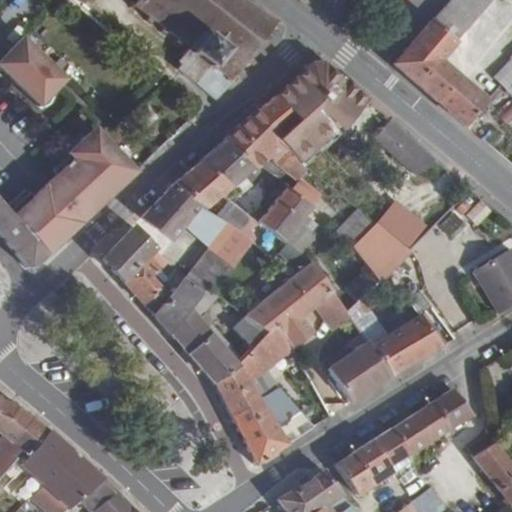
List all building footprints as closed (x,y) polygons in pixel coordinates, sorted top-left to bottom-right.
[(228,74),(232,78),(235,80),(240,75),(237,72),(247,60),(250,63),(255,57),(252,55),(266,36),(270,39),(274,34),(271,31),(277,25),(280,27),(284,21),(277,16),(275,19),(262,8),(264,6),(258,2),(257,5),(249,0),(136,0),(136,5),(143,5),(153,12),(151,16),(156,20),(158,16),(168,24),(165,27),(170,32),(174,28),(181,34),(179,38),(184,42),(187,38),(196,45),(194,48),(200,54),(204,50),(212,58),(210,60),(216,66),(219,63),(230,72),(228,74)] [(467,30),(492,0),(453,0),(445,10),(467,30)] [(471,123),(491,98),(444,56),(467,30),(445,10),(401,61),(471,123)] [(42,55),(22,36),(0,58),(0,74),(37,110),(60,85),(36,61),(42,55)] [(217,92),(232,78),(228,74),(230,72),(219,63),(216,66),(210,60),(212,58),(204,50),(200,54),(194,48),(183,63),(217,92)] [(346,127),(372,98),(332,62),(319,60),(278,96),(310,132),(295,147),(292,150),(299,157),(339,122),(346,127)] [(262,109),(295,147),(310,132),(278,96),(262,109)] [(309,164),(299,157),(292,150),(295,147),(262,109),(228,137),(256,167),(270,154),(280,161),(285,155),(289,159),(285,165),(297,173),(300,177),(301,176),(309,164)] [(423,174),(439,155),(393,115),(377,134),(423,174)] [(116,187),(138,166),(119,146),(113,151),(90,127),(71,144),(116,187)] [(256,167),(228,137),(206,156),(235,185),(237,183),(246,175),(256,167)] [(100,201),(116,187),(71,144),(68,147),(73,153),(48,175),(63,192),(59,196),(78,217),(97,198),(100,201)] [(285,155),(280,161),(285,165),(289,159),(285,155)] [(235,185),(206,156),(188,170),(179,180),(204,202),(203,203),(232,223),(243,230),(252,217),(223,197),(235,185)] [(252,182),(246,175),(237,183),(243,190),(252,182)] [(323,192),(301,176),(300,177),(295,184),(317,201),(323,192)] [(204,202),(179,180),(163,197),(190,217),(203,203),(204,202)] [(48,250),(68,231),(66,225),(26,182),(6,201),(48,250)] [(305,249),(320,232),(312,226),(319,218),(310,211),(317,201),(295,184),(291,182),(263,217),(288,236),(290,234),(305,249)] [(32,263),(48,250),(6,201),(0,194),(0,231),(23,259),(24,260),(32,263)] [(190,217),(163,197),(147,214),(175,234),(187,221),(190,217)] [(465,213),(474,226),(490,215),(481,202),(465,213)] [(232,223),(203,203),(190,217),(187,221),(216,243),(232,223)] [(353,242),(374,220),(360,205),(338,229),(353,242)] [(455,207),(442,220),(453,231),(466,217),(455,207)] [(285,242),(252,217),(243,230),(256,239),(276,252),(285,242)] [(383,273),(399,258),(377,218),(374,220),(353,242),(381,276),(383,273)] [(156,244),(138,223),(108,256),(127,277),(148,253),(156,244)] [(243,230),(232,223),(216,243),(212,247),(237,266),(256,239),(243,230)] [(105,252),(125,232),(119,226),(98,246),(105,252)] [(163,252),(156,244),(148,253),(156,261),(163,252)] [(500,308),(511,300),(511,244),(477,265),(500,308)] [(237,266),(212,247),(197,264),(221,284),(237,266)] [(148,253),(127,277),(152,305),(163,293),(156,287),(163,279),(158,271),(170,259),(163,252),(156,261),(148,253)] [(271,303),(279,317),(296,343),(297,344),(320,328),(309,312),(324,302),(339,290),(320,263),(290,284),(271,303)] [(197,264),(195,267),(220,287),(221,284),(197,264)] [(170,300),(159,313),(174,329),(195,304),(213,283),(194,269),(170,300)] [(156,287),(163,293),(168,285),(163,279),(156,287)] [(213,283),(195,304),(202,311),(219,288),(213,283)] [(324,302),(339,323),(355,312),(340,290),(339,290),(324,302)] [(163,293),(152,305),(159,313),(170,300),(163,293)] [(259,318),(272,327),(279,317),(271,303),(259,318)] [(195,304),(174,329),(217,376),(237,364),(249,356),(272,327),(259,318),(247,334),(241,329),(227,341),(202,311),(195,304)] [(376,340),(397,369),(445,340),(423,309),(376,340)] [(355,312),(339,323),(340,326),(356,314),(355,312)] [(272,327),(249,356),(264,385),(284,373),(282,370),(274,358),(281,353),(296,343),(279,317),(272,327)] [(334,362),(353,397),(397,369),(376,340),(374,338),(334,362)] [(274,358),(282,370),(289,366),(281,353),(274,358)] [(237,364),(217,376),(261,460),(293,438),(275,405),(264,385),(249,356),(237,364)] [(264,385),(275,405),(297,392),(284,373),(264,385)] [(454,421),(475,408),(457,385),(438,398),(454,421)] [(275,405),(293,438),(317,422),(297,392),(275,405)] [(20,400),(0,393),(0,425),(1,427),(20,400)] [(438,398),(395,424),(411,448),(454,421),(438,398)] [(36,413),(20,400),(1,427),(16,439),(36,413)] [(411,448),(393,459),(400,470),(418,458),(414,451),(477,411),(475,408),(454,421),(411,448)] [(51,425),(36,413),(16,439),(22,444),(29,451),(51,425)] [(395,424),(377,437),(393,459),(411,448),(395,424)] [(1,427),(0,425),(0,447),(13,458),(22,444),(16,439),(1,427)] [(110,474),(51,425),(29,451),(82,497),(106,478),(110,474)] [(498,436),(497,425),(482,437),(487,444),(498,436)] [(511,452),(498,436),(487,444),(478,451),(511,493),(511,452)] [(377,437),(361,447),(377,470),(386,464),(393,459),(377,437)] [(487,444),(482,437),(473,443),(478,451),(487,444)] [(0,473),(13,458),(0,447),(0,473)] [(361,447),(342,459),(358,482),(377,470),(361,447)] [(377,470),(358,482),(362,489),(390,471),(386,464),(377,470)] [(313,511),(347,488),(332,465),(285,496),(295,510),(292,511),(313,511)] [(106,478),(82,497),(95,509),(91,511),(146,511),(123,487),(118,491),(106,478)] [(438,481),(418,495),(430,511),(437,511),(451,501),(438,481)] [(362,511),(347,488),(313,511),(362,511)] [(430,511),(418,495),(397,509),(399,511),(430,511)] [(91,511),(95,509),(82,497),(74,505),(81,511),(91,511)]
